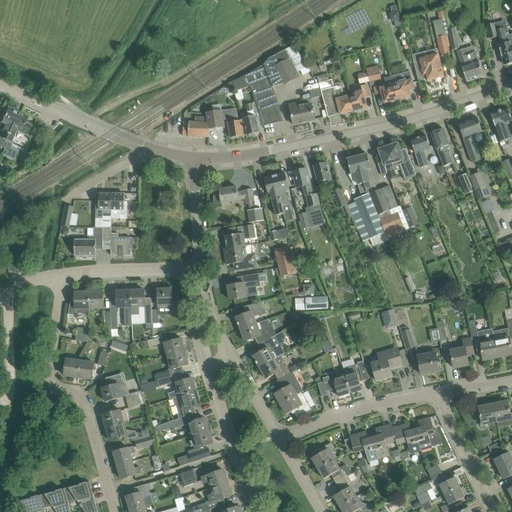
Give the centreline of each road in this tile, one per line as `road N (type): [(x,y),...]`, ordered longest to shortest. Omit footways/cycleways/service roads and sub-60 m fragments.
road 1 (tertiary): [(194,159),(395,123),(511,85)]
road 2 (residential): [(115,511),(80,396),(47,371),(60,274)]
road 3 (residential): [(280,442),(337,417),(437,393)]
road 4 (tertiary): [(142,146),(0,83)]
road 5 (residential): [(209,366),(261,511)]
road 6 (unclassified): [(60,274),(200,267)]
road 7 (residential): [(493,511),(437,393)]
